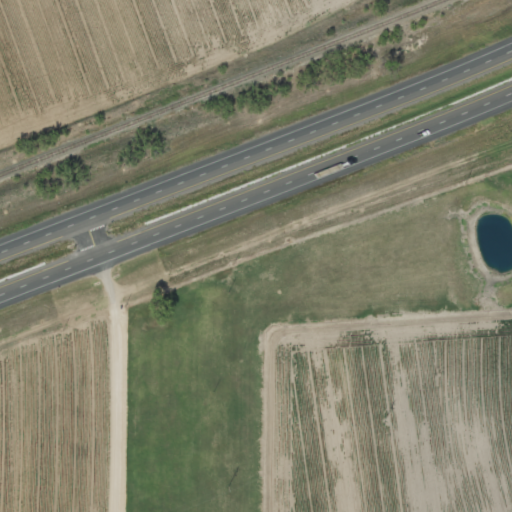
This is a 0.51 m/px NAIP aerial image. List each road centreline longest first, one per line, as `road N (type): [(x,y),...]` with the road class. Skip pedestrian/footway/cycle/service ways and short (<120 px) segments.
road 1 (residential): [(0,350),(114,295),(511,140)]
road 2 (trunk): [(511,48),(0,257)]
road 3 (trunk): [(0,297),(511,93)]
road 4 (residential): [(92,222),(114,295),(109,511)]
